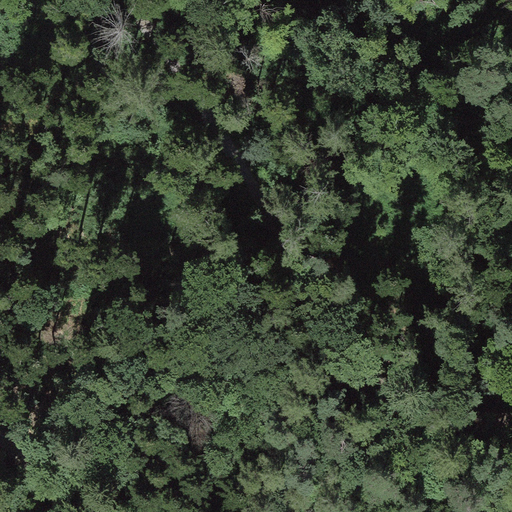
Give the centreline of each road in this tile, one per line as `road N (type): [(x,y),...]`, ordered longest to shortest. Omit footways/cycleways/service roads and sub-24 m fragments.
road 1 (track): [(511,415),(397,398),(337,338),(286,267),(130,0)]
road 2 (track): [(0,435),(106,511)]
